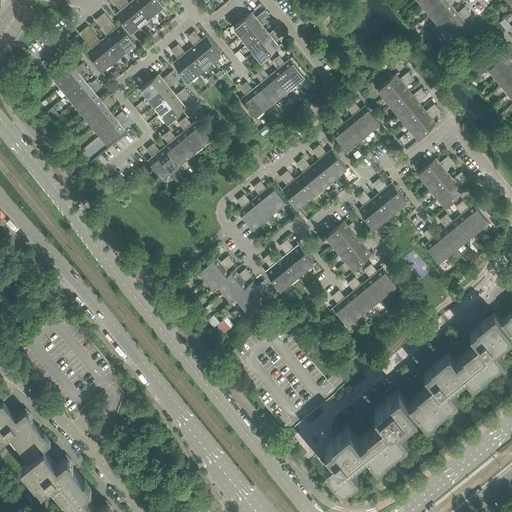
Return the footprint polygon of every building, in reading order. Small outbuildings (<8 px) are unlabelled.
[(131,31),(139,24),(119,0),(116,0),(114,3),(120,10),(116,13),(131,31)] [(133,0),(132,0),(129,2),(127,0),(119,0),(139,24),(147,17),(133,0)] [(133,0),(147,17),(155,11),(146,0),(133,0)] [(160,0),(146,0),(155,11),(164,4),(160,0)] [(429,14),(446,0),(430,0),(423,6),(429,14)] [(450,3),(454,0),(446,0),(429,14),(436,22),(454,8),(450,3)] [(442,30),(467,10),(465,6),(457,12),(454,8),(436,22),(442,30)] [(241,35),(267,14),(264,10),(256,17),(252,12),(234,27),(241,35)] [(463,19),(470,14),(467,10),(442,30),(449,39),(454,35),(456,38),(462,33),(460,30),(467,24),(463,19)] [(262,24),(270,17),(267,14),(241,35),(248,43),(265,29),(262,24)] [(120,24),(116,27),(110,20),(106,24),(126,49),(135,42),(120,24)] [(118,55),(126,49),(106,24),(101,27),(107,35),(104,38),(118,55)] [(254,51),(280,30),(277,26),(269,33),(265,29),(248,43),(254,51)] [(275,40),(283,33),(280,30),(254,51),(261,59),(279,45),(275,40)] [(206,35),(201,39),(195,31),(191,34),(212,60),(221,53),(206,35)] [(104,38),(100,41),(94,34),(90,37),(110,62),(118,55),(104,38)] [(204,66),(212,60),(191,34),(187,37),(194,45),(190,49),(204,66)] [(102,69),(110,62),(90,37),(85,41),(91,48),(88,51),(102,69)] [(190,49),(186,52),(179,44),(175,47),(196,73),(204,66),(190,49)] [(188,80),(196,73),(175,47),(171,50),(178,58),(173,62),(188,80)] [(495,77),(511,63),(511,56),(510,58),(506,54),(488,68),(495,77)] [(290,59),(285,63),(279,55),(275,58),(296,83),(304,76),(290,59)] [(288,89),(296,83),(275,58),(272,61),(278,68),(274,72),(288,89)] [(61,87),(86,67),(83,63),(76,69),(72,65),(54,79),(61,87)] [(511,63),(495,77),(502,85),(511,76),(511,63)] [(82,76),(89,71),(86,67),(61,87),(67,95),(85,81),(82,76)] [(274,72),(269,76),(263,68),(259,71),(280,96),(288,89),(274,72)] [(148,97),(175,75),(171,71),(163,79),(159,74),(141,88),(148,97)] [(272,103),(280,96),(259,71),(256,74),(262,81),(257,85),(272,103)] [(385,97),(411,75),(408,72),(399,79),(396,74),(383,84),(380,87),(378,88),(385,97)] [(169,86),(178,79),(175,75),(148,97),(155,105),(173,90),(169,86)] [(406,86),(414,79),(411,75),(385,97),(391,105),(409,90),(406,86)] [(508,93),(511,89),(511,76),(502,85),(508,93)] [(74,103),(99,83),(96,80),(89,85),(85,81),(67,95),(74,103)] [(257,85),(253,89),(247,81),(243,84),(264,109),(272,103),(257,85)] [(95,93),(102,87),(99,83),(74,103),(81,111),(98,97),(95,93)] [(255,116),(264,109),(243,84),(239,87),(245,95),(241,99),(255,116)] [(161,113),(188,91),(185,88),(176,95),(173,90),(155,105),(161,113)] [(398,113),(424,91),(421,88),(413,95),(409,90),(391,105),(398,113)] [(182,102),(191,95),(188,91),(161,113),(168,121),(186,106),(182,102)] [(427,95),(426,94),(424,91),(398,113),(404,121),(422,106),(418,101),(427,95)] [(87,119),(112,99),(109,96),(102,101),(98,97),(81,111),(87,119)] [(108,108),(115,103),(112,99),(87,119),(94,127),(111,113),(108,108)] [(365,105),(360,109),(355,102),(351,105),(371,130),(380,123),(365,105)] [(411,129),(437,107),(434,104),(426,111),(422,106),(404,121),(411,129)] [(363,136),(371,130),(351,105),(347,108),(353,115),(349,118),(363,136)] [(432,118),(440,111),(437,107),(411,129),(418,137),(436,123),(432,118)] [(51,109),(46,113),(52,120),(57,116),(51,109)] [(100,135),(125,115),(122,111),(115,117),(111,113),(94,127),(100,135)] [(121,125),(128,119),(125,115),(100,135),(107,144),(120,134),(122,136),(127,132),(125,130),(125,129),(121,125)] [(349,118),(344,122),(338,115),(335,118),(355,143),(363,136),(349,118)] [(197,120),(192,124),(186,117),(182,120),(203,145),(211,138),(197,120)] [(347,149),(355,143),(335,118),(331,121),(337,128),(333,132),(347,149)] [(194,152),(203,145),(182,120),(179,123),(185,130),(180,134),(194,152)] [(180,134),(176,137),(170,130),(167,133),(187,158),(194,152),(180,134)] [(179,165),(187,158),(167,133),(163,136),(168,143),(164,147),(179,165)] [(164,147),(159,151),(154,144),(150,146),(170,171),(179,165),(164,147)] [(331,149),(326,153),(320,144),(316,147),(337,173),(346,166),(342,162),(331,149)] [(162,178),(170,171),(150,146),(146,150),(152,157),(148,160),(162,178)] [(329,180),(337,173),(316,147),(312,150),(319,158),(315,162),(329,180)] [(425,180),(451,159),(448,155),(440,162),(436,157),(418,172),(425,180)] [(315,162),(310,166),(303,157),(300,160),(321,186),(329,180),(315,162)] [(446,169),(454,162),(451,159),(425,180),(431,188),(449,174),(446,169)] [(314,193),(321,186),(300,160),(296,163),(303,172),(299,175),(314,193)] [(299,175),(294,179),(287,170),(284,173),(305,199),(314,193),(299,175)] [(438,196),(464,175),(461,171),(453,178),(449,174),(431,188),(438,196)] [(297,206),(305,199),(284,173),(280,176),(287,185),(283,188),(297,206)] [(459,186),(467,179),(464,175),(438,196),(445,205),(463,190),(459,186)] [(392,182),(387,186),(380,177),(377,180),(398,206),(406,200),(408,201),(409,200),(406,197),(405,198),(392,182)] [(390,213),(398,206),(377,180),(373,183),(380,192),(375,195),(390,213)] [(271,184),(267,188),(261,181),(257,184),(277,209),(286,202),(271,184)] [(269,215),(277,209),(257,184),(253,187),(259,194),(255,197),(269,215)] [(375,195),(371,199),(364,190),(360,193),(382,220),(390,213),(375,195)] [(373,226),(382,220),(360,193),(357,196),(363,205),(359,209),(373,226)] [(255,197),(250,201),(245,194),(241,197),(261,222),(269,215),(255,197)] [(253,228),(261,222),(241,197),(237,200),(243,207),(239,211),(253,228)] [(474,204),(469,208),(463,200),(459,204),(480,228),(488,222),(474,204)] [(471,235),(480,228),(459,204),(456,206),(462,213),(457,217),(471,235)] [(457,217),(453,221),(447,213),(443,217),(463,242),(471,235),(457,217)] [(455,248),(463,242),(443,217),(440,219),(446,227),(441,231),(455,248)] [(333,243),(360,222),(357,218),(348,225),(344,221),(327,235),(333,243)] [(354,233),(363,226),(360,222),(333,243),(340,251),(358,237),(354,233)] [(441,231),(437,234),(431,226),(427,230),(447,255),(455,248),(441,231)] [(439,261),(447,255),(427,230),(424,233),(429,240),(425,244),(439,261)] [(346,259),(373,238),(370,235),(361,242),(358,237),(340,251),(346,259)] [(367,249),(376,242),(373,238),(346,259),(353,268),(371,254),(367,249)] [(299,244),(294,248),(287,239),(284,242),(305,268),(313,262),(299,244)] [(297,275),(305,268),(284,242),(280,245),(287,253),(282,257),(297,275)] [(282,257),(278,261),(271,252),(267,255),(289,282),(297,275),(282,257)] [(267,255),(263,258),(271,267),(266,271),(280,289),(289,282),(267,255)] [(206,280),(231,260),(228,256),(221,262),(218,259),(217,257),(199,271),(200,273),(206,280)] [(227,269),(234,263),(231,260),(206,280),(213,288),(217,285),(217,284),(230,274),(230,273),(227,269)] [(382,267),(377,271),(371,263),(368,267),(388,291),(396,285),(382,267)] [(380,298),(388,291),(368,267),(364,269),(370,276),(366,280),(380,298)] [(224,293),(249,272),(246,269),(239,274),(235,270),(230,273),(230,274),(217,284),(217,285),(224,293)] [(244,281),(252,276),(249,272),(224,293),(230,301),(235,297),(248,286),(244,281)] [(366,280),(361,284),(355,277),(352,280),(372,304),(380,298),(366,280)] [(364,311),(372,304),(352,280),(348,282),(354,290),(349,293),(364,311)] [(242,305),(267,284),(264,281),(256,287),(253,282),(248,286),(235,297),(242,305)] [(262,294),(270,288),(267,284),(242,305),(248,313),(266,299),(262,294)] [(349,293),(345,297),(339,290),(336,293),(356,317),(364,311),(349,293)] [(347,324),(356,317),(336,293),(332,296),(338,303),(333,307),(347,324)] [(118,371),(63,304),(54,304),(13,337),(13,345),(66,410),(76,411),(77,410),(83,405),(103,389),(114,380),(118,378),(118,371)] [(474,347),(466,353),(481,372),(501,356),(502,357),(503,356),(494,345),(510,332),(511,335),(511,334),(511,313),(503,320),(502,319),(501,320),(494,313),(493,313),(494,314),(471,333),(470,332),(479,345),(476,347),(474,346),(473,346),(474,347)] [(208,320),(212,325),(214,327),(219,322),(214,315),(208,320)] [(328,396),(336,390),(336,389),(327,378),(278,318),(270,318),(229,350),(228,358),(283,426),(292,426),(295,424),(300,420),(304,416),(319,404),(324,399),(328,396)] [(224,319),(218,324),(224,332),(230,326),(224,319)] [(428,387),(421,393),(436,412),(455,396),(456,397),(457,397),(448,386),(464,373),(471,382),(472,381),(471,380),(481,372),(466,353),(456,361),(448,352),(447,353),(448,354),(426,372),(425,371),(424,372),(434,385),(430,388),(428,386),(428,387)] [(328,371),(336,364),(328,355),(320,361),(328,371)] [(379,424),(371,431),(385,449),(405,433),(406,435),(407,434),(398,423),(414,409),(416,412),(417,411),(426,422),(427,421),(426,420),(436,412),(421,393),(411,401),(410,400),(409,401),(399,389),(398,390),(399,391),(376,409),(375,408),(374,409),(385,422),(381,424),(380,422),(379,423),(379,424)] [(2,403),(4,402),(3,401),(0,403),(0,438),(2,441),(1,442),(14,432),(15,434),(17,436),(15,438),(15,439),(16,438),(19,442),(20,441),(25,446),(24,447),(30,456),(29,457),(30,457),(30,458),(45,446),(52,440),(51,439),(49,440),(39,428),(40,426),(39,425),(37,425),(30,417),(29,418),(26,415),(24,412),(26,410),(26,409),(14,419),(2,403)] [(376,457),(385,449),(371,431),(360,439),(349,425),(348,426),(349,427),(326,446),(325,444),(324,445),(334,457),(331,460),(329,459),(328,459),(329,460),(326,462),(325,461),(324,461),(341,483),(342,482),(341,481),(355,469),(356,471),(358,470),(348,459),(365,445),(376,459),(377,458),(376,457)] [(43,449),(45,447),(45,446),(30,458),(30,457),(22,464),(23,465),(24,464),(42,487),(41,488),(42,489),(54,479),(56,481),(57,482),(55,484),(56,485),(57,484),(71,502),(72,503),(83,494),(92,486),(92,485),(90,487),(72,465),(71,466),(69,463),(67,460),(69,458),(67,456),(56,465),(43,449)] [(96,510),(92,506),(83,494),(72,503),(71,502),(62,510),(63,511),(64,510),(65,511),(113,511),(111,509),(110,510),(108,507),(105,504),(108,502),(107,501),(96,510)]
